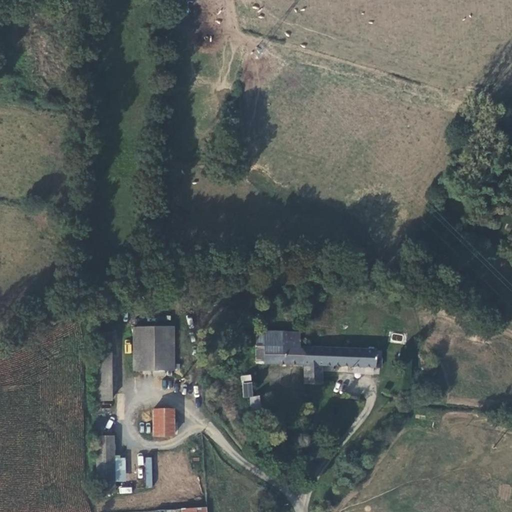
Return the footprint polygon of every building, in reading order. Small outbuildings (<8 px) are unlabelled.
[(128,315),(127,358),(166,358),(166,315),(128,315)] [(87,321),(87,390),(103,390),(103,321),(87,321)] [(250,354),(298,356),(299,338),(294,338),(295,325),(251,324),(250,354)] [(316,357),(376,359),(377,351),(370,350),(370,342),(299,338),(298,356),(316,357)] [(315,376),(316,357),(298,356),(298,376),(315,376)] [(236,370),(237,389),(244,389),(246,389),(245,369),(236,370)] [(246,409),(249,409),(262,408),(261,388),(246,389),(244,389),(246,409)] [(146,400),(146,426),(165,426),(166,401),(146,400)] [(262,408),(249,409),(250,417),(258,417),(263,417),(262,408)] [(87,428),(87,480),(104,480),(104,458),(103,450),(103,428),(87,428)] [(116,450),(103,450),(104,458),(116,458),(116,450)] [(137,464),(145,465),(144,487),(151,487),(152,456),(137,456),(137,464)]
